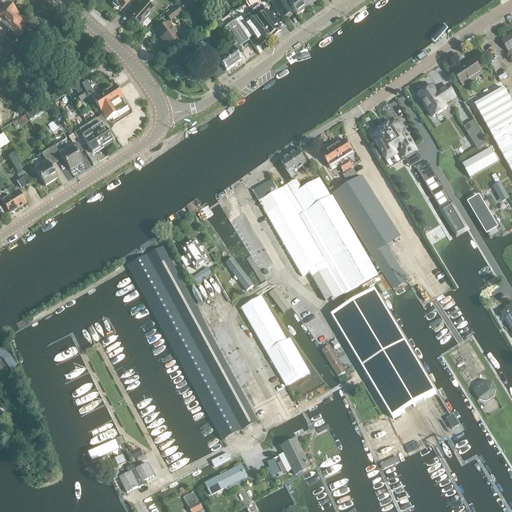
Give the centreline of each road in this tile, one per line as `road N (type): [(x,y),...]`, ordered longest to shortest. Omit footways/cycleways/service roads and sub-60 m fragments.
road 1 (unclassified): [(255,291),(282,275),(249,215),(247,183),(511,4)]
road 2 (unclassified): [(255,291),(230,321),(275,411),(230,450),(137,498)]
road 3 (residential): [(163,116),(210,101),(351,0)]
road 4 (tertiary): [(0,237),(156,137),(163,116)]
road 5 (tertiary): [(163,116),(131,62),(64,0)]
